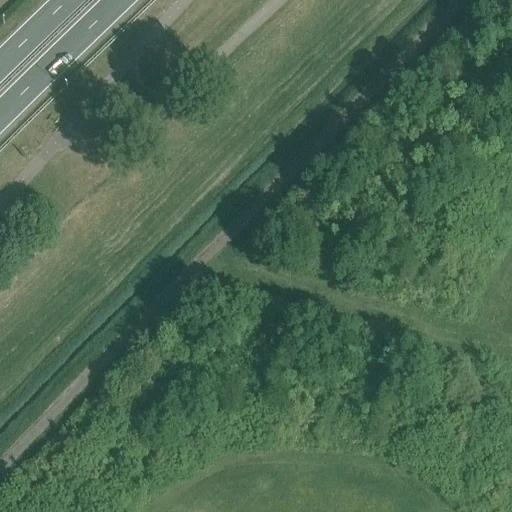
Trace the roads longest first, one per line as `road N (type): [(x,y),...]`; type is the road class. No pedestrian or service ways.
road 1 (track): [(0,470),(465,0)]
road 2 (primary): [(0,121),(123,0)]
